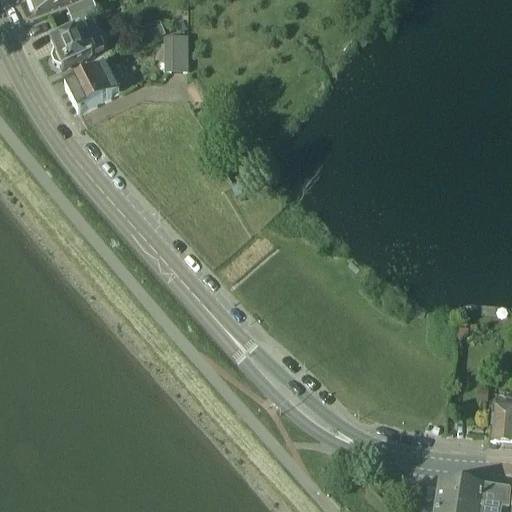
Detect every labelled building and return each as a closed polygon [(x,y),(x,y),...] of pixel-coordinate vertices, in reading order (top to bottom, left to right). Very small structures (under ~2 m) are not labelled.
[(27,0),(34,18),(81,0),(27,0)] [(91,2),(66,11),(73,29),(85,24),(85,22),(97,17),(91,2)] [(61,73),(102,56),(91,29),(49,47),(53,55),(50,62),(53,69),(60,73),(61,73)] [(166,41),(167,75),(187,75),(186,41),(166,41)] [(63,91),(77,117),(118,96),(103,66),(70,83),(72,87),(63,91)] [(468,332),(457,332),(457,342),(468,332)] [(487,396),(477,395),(476,407),(487,408),(487,396)] [(493,415),(491,415),(489,448),(511,449),(511,405),(494,404),(493,415)] [(480,494),(441,488),(436,511),(500,511),(503,511),(507,511),(509,495),(481,491),(480,494)]
